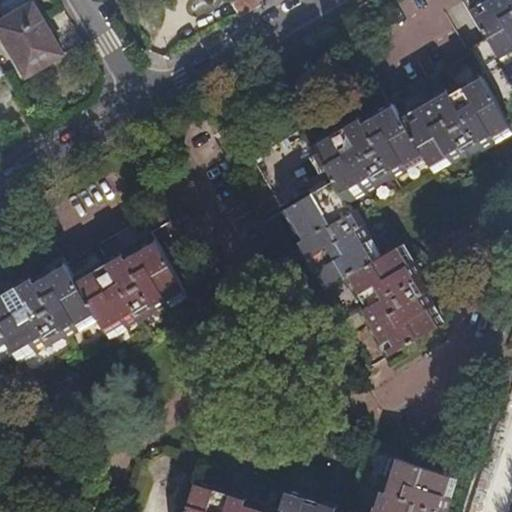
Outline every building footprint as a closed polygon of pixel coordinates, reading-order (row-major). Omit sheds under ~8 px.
[(241,0),(251,15),(266,7),(261,0),(241,0)] [(473,11),(490,1),(490,0),(476,0),(469,5),(473,11)] [(511,0),(491,0),(490,1),(473,11),(503,65),(511,59),(511,0)] [(64,58),(34,7),(0,27),(0,33),(28,80),(64,58)] [(360,118),(315,145),(335,180),(286,209),(302,240),(297,242),(324,290),(347,277),(364,308),(360,310),(387,357),(441,325),(396,248),(379,258),(345,199),(423,154),(433,171),(509,127),(482,76),(450,95),(448,91),(401,118),(394,106),(363,123),(360,118)] [(0,343),(7,339),(18,357),(95,312),(107,334),(184,288),(155,239),(124,257),(121,253),(76,280),(66,263),(35,281),(33,277),(0,296),(0,343)] [(336,511),(337,508),(287,492),(280,511),(265,511),(245,505),(246,500),(196,484),(187,511),(438,511),(449,476),(395,459),(384,493),(380,491),(373,511),(336,511)]
